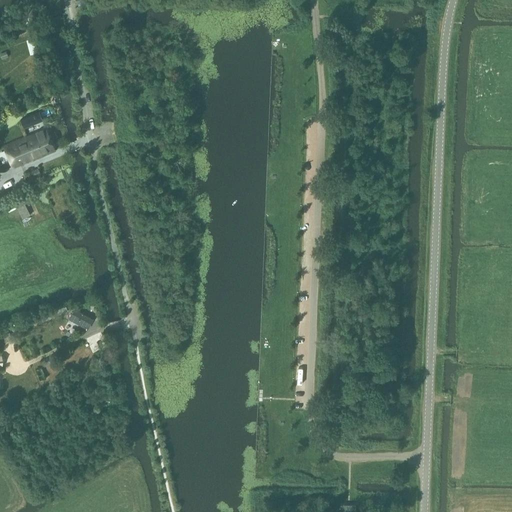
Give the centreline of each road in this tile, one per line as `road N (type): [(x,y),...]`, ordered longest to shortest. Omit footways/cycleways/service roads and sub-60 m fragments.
road 1 (unclassified): [(424,511),(453,0)]
road 2 (unclassified): [(65,0),(136,326)]
